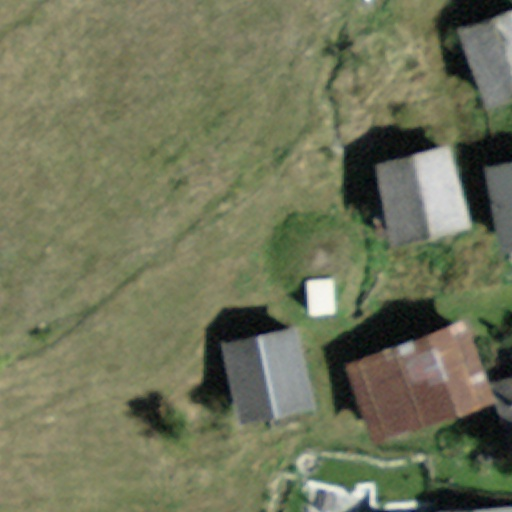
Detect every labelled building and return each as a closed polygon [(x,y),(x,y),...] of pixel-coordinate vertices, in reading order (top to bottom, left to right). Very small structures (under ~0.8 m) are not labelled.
[(511,18),(478,31),(503,96),(511,92),(511,18)] [(467,218),(446,150),(395,165),(416,234),(467,218)] [(511,228),(511,175),(499,179),(511,228)] [(468,327),(367,367),(392,431),(493,391),(468,327)] [(238,344),(258,417),(309,403),(290,331),(238,344)]
